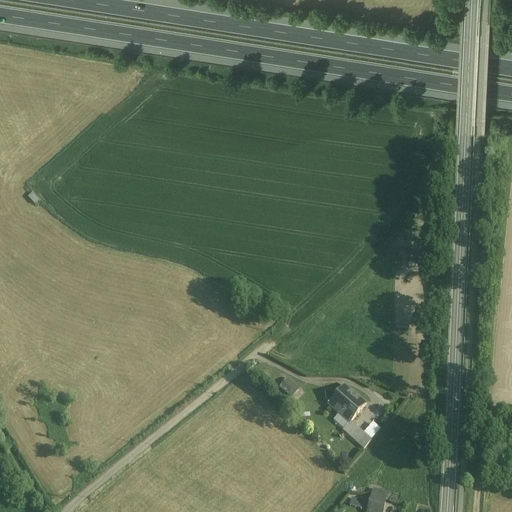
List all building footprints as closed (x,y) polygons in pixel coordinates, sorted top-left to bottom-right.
[(299,385),(288,376),(280,385),(291,395),(299,385)] [(348,382),(330,402),(350,419),(368,399),(348,382)] [(381,426),(373,419),(365,429),(350,419),(343,427),(365,446),(381,426)] [(383,511),(388,497),(373,493),(367,508),(379,511),(383,511)] [(362,508),(364,501),(352,497),(349,505),(362,508)]
